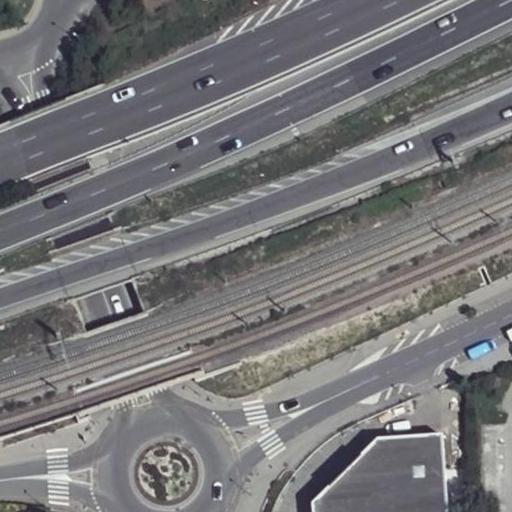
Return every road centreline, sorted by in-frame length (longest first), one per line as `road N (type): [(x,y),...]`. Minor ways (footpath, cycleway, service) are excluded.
road 1 (motorway): [(0,232),(112,189),(511,0)]
road 2 (motorway): [(0,299),(385,167),(511,108)]
road 3 (motorway): [(369,0),(0,162)]
road 4 (secondary): [(157,416),(19,46)]
road 5 (tertiary): [(511,313),(312,407)]
road 6 (tertiary): [(312,407),(191,422)]
road 7 (tertiary): [(223,488),(312,407)]
